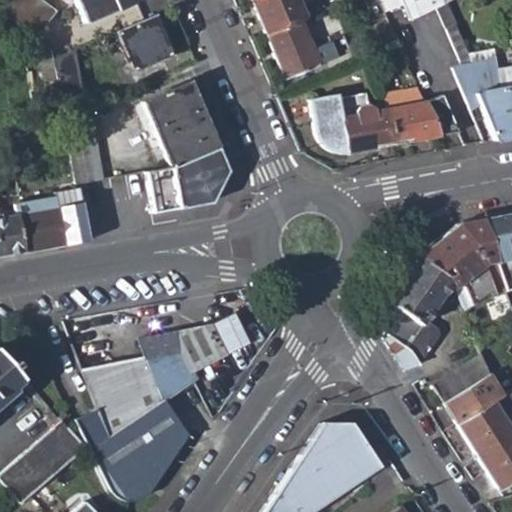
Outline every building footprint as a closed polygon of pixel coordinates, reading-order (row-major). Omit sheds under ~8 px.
[(7,0),(0,3),(0,11),(34,37),(52,12),(39,0),(7,0)] [(71,0),(82,24),(138,0),(71,0)] [(253,0),(250,2),(264,35),(297,21),(302,19),(293,0),(253,0)] [(400,0),(409,20),(434,6),(435,6),(441,3),(445,0),(400,0)] [(475,100),(490,140),(511,136),(511,44),(466,53),(441,3),(435,6),(434,6),(440,20),(459,63),(450,68),(466,104),(475,100)] [(111,33),(129,73),(168,56),(151,16),(111,33)] [(431,24),(450,68),(459,63),(440,20),(431,24)] [(316,66),(297,21),(264,35),(284,80),(316,66)] [(32,64),(50,60),(49,58),(48,49),(35,38),(29,46),(32,64)] [(50,60),(58,101),(77,98),(69,51),(49,58),(50,60)] [(140,103),(167,167),(213,148),(186,83),(140,103)] [(421,100),(435,133),(455,130),(439,91),(421,100)] [(306,97),(313,137),(324,149),(342,149),(391,141),(385,107),(371,110),(371,107),(364,103),(356,105),(352,110),(353,113),(339,116),(334,92),(306,97)] [(385,107),(391,141),(435,133),(421,100),(419,101),(385,107)] [(96,180),(85,124),(63,128),(75,185),(96,180)] [(142,171),(149,214),(208,203),(223,173),(213,148),(167,167),(142,171)] [(50,195),(59,246),(86,241),(75,185),(49,191),(50,195)] [(59,246),(50,195),(16,201),(11,203),(12,211),(20,253),(59,246)] [(0,256),(20,253),(12,211),(0,213),(0,256)] [(509,292),(511,291),(511,213),(481,219),(497,260),(509,292)] [(452,281),(463,305),(496,288),(487,265),(497,260),(481,219),(457,224),(415,255),(452,281)] [(406,349),(416,364),(438,333),(436,328),(424,318),(452,281),(415,255),(383,300),(382,331),(406,349)] [(509,292),(497,260),(487,265),(496,288),(498,291),(499,296),(509,292)] [(132,341),(138,357),(175,347),(187,371),(245,341),(229,309),(132,341)] [(190,377),(187,371),(175,347),(138,357),(156,401),(159,399),(190,377)] [(429,385),(440,402),(491,371),(483,351),(429,385)] [(156,401),(138,357),(80,373),(95,410),(107,439),(156,401)] [(0,393),(22,374),(9,360),(5,364),(0,358),(0,393)] [(505,391),(491,371),(440,402),(453,424),(505,391)] [(453,424),(492,486),(511,473),(511,436),(498,414),(511,408),(511,387),(505,391),(453,424)] [(156,401),(107,439),(85,455),(104,494),(109,499),(121,504),(132,503),(140,499),(183,437),(159,399),(156,401)] [(107,439),(95,410),(69,423),(81,448),(85,455),(107,439)] [(0,470),(0,483),(17,502),(27,495),(81,448),(59,421),(0,470)] [(298,473),(319,503),(375,466),(346,422),(318,422),(288,466),(298,473)] [(256,511),(305,511),(319,503),(298,473),(288,466),(256,511)] [(67,511),(87,511),(79,502),(67,511)]
